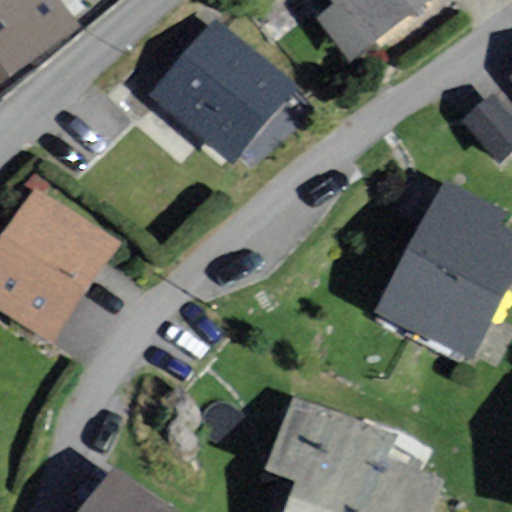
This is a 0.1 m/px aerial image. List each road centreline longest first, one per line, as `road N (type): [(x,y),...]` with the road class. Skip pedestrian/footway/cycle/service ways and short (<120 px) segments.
road 1 (residential): [(511,25),(344,141),(195,275),(116,361),(78,421),(46,511)]
road 2 (residential): [(0,140),(167,0)]
